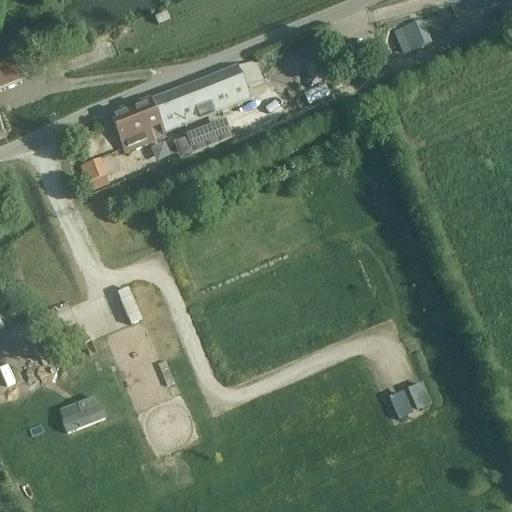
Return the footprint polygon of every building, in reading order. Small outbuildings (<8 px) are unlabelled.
[(417,24),(396,32),(398,36),(405,55),(426,47),(418,27),(417,24)] [(236,68),(150,101),(162,134),(241,101),(244,107),(248,105),(247,101),(249,100),(246,93),(261,83),(252,62),(236,68)] [(0,90),(19,83),(12,67),(0,71),(0,90)] [(150,101),(150,99),(109,115),(124,154),(164,139),(162,134),(150,101)] [(79,167),(85,184),(106,176),(99,159),(79,167)] [(421,382),(406,388),(416,411),(431,404),(421,382)] [(413,414),(403,390),(387,397),(398,421),(413,414)] [(81,416),(61,424),(66,437),(95,425),(104,422),(94,399),(77,406),(81,416)]
